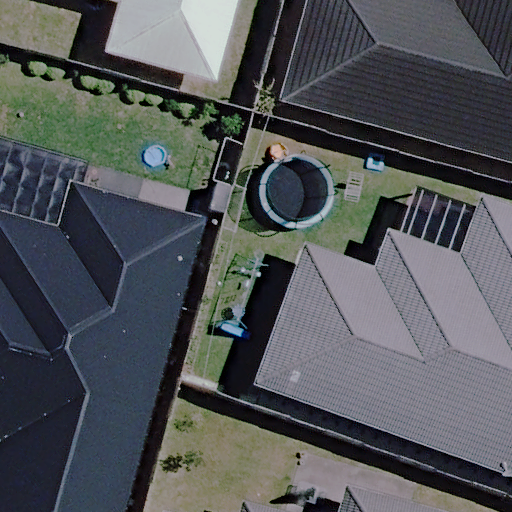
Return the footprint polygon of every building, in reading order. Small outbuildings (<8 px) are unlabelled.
[(58,0),(105,13),(92,62),(201,91),(225,0),(58,0)] [(511,0),(442,0),(440,10),(405,0),(311,0),(279,115),(511,179),(511,0)] [(0,511),(113,511),(188,233),(47,195),(14,187),(5,221),(0,219),(0,511)] [(511,224),(470,210),(448,272),(372,246),(360,279),(293,256),(244,396),(511,490),(511,224)] [(398,511),(299,485),(291,511),(398,511)]
